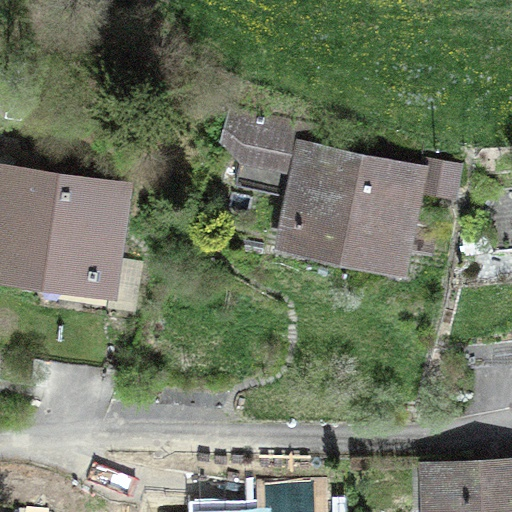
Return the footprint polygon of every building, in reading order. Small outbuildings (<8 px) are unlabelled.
[(225,109),(219,139),(227,148),(238,150),(231,184),(296,198),(287,239),(388,260),(392,244),(421,250),(426,225),(397,219),(405,180),(305,158),(311,127),(225,109)] [(20,181),(24,152),(0,148),(0,178),(2,179),(0,191),(0,263),(53,271),(40,360),(99,369),(112,280),(93,277),(106,194),(20,181)] [(428,166),(424,184),(447,189),(451,171),(428,166)] [(430,511),(511,511),(511,474),(429,478),(430,511)] [(319,511),(319,483),(253,484),(253,511),(319,511)]
